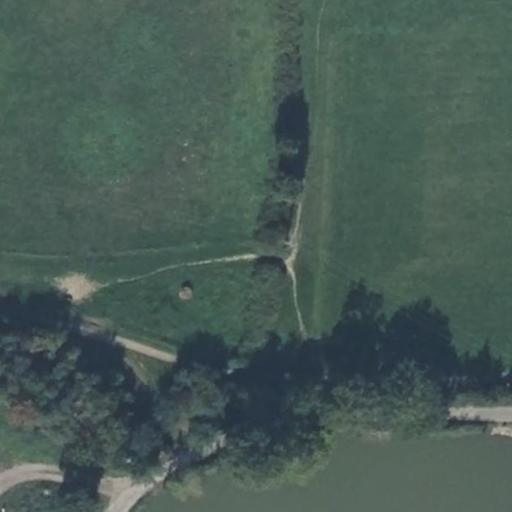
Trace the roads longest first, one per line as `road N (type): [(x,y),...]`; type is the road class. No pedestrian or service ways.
road 1 (unclassified): [(120,511),(147,481),(227,440),(433,411),(511,413)]
road 2 (track): [(129,497),(122,484),(42,464),(0,478)]
